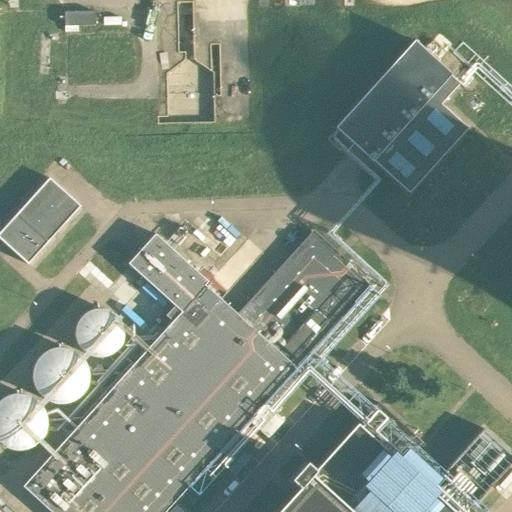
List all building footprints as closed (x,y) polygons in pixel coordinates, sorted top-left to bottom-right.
[(65,27),(96,27),(95,12),(65,13),(65,27)] [(374,162),(409,194),(468,129),(441,105),(460,84),(451,77),(451,75),(414,42),(335,129),(339,132),(373,163),(374,162)] [(0,233),(0,239),(28,265),(81,207),(49,179),(0,233)] [(166,511),(190,486),(370,287),(311,233),(238,315),(205,286),(23,487),(50,511),(166,511)] [(12,435),(57,425),(50,396),(43,389),(61,390),(70,388),(96,364),(97,364),(95,354),(108,355),(119,345),(121,310),(107,294),(92,293),(78,306),(78,320),(81,334),(52,332),(35,347),(35,358),(40,381),(14,379),(7,381),(0,387),(0,423),(11,435),(12,435)] [(454,511),(451,509),(430,490),(358,425),(316,472),(307,464),(291,481),(299,490),(278,511),(454,511)]
